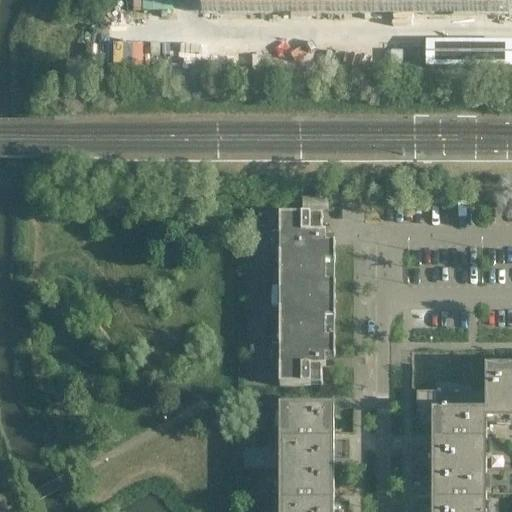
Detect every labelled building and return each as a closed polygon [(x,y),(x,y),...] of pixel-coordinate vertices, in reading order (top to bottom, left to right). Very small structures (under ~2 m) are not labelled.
[(502,0),(212,0),(212,8),(502,8),(502,0)] [(136,63),(180,65),(181,37),(137,36),(136,63)] [(441,69),(511,69),(511,41),(441,41),(441,69)] [(328,212),(328,201),(328,200),(302,199),(302,212),(328,212)] [(335,321),(335,285),(326,285),(326,265),(335,265),(335,246),(325,246),(325,237),(326,237),(326,236),(322,236),(322,218),(279,218),(279,388),(322,388),(322,370),(326,370),(326,369),(325,369),(325,360),(335,360),(335,341),(326,341),(326,321),(335,321)] [(511,424),(511,369),(496,370),(496,374),(487,374),(487,370),(485,370),(485,395),(486,395),(486,424),(511,424)] [(486,471),(486,424),(486,395),(485,395),(417,395),(417,414),(432,414),(432,416),(436,416),(436,423),(432,423),(432,462),(436,462),(436,470),(432,470),(432,471),(486,471)] [(334,446),(334,439),(334,420),(330,420),(330,411),(334,411),(334,409),(279,409),(279,472),(334,471),(334,470),(330,470),(330,462),(349,462),(349,443),(338,443),(338,446),(334,446)] [(334,508),(334,500),(334,481),(330,481),(330,472),(334,472),(334,471),(279,472),(279,511),(348,511),(349,504),(338,504),(338,507),(334,508)] [(486,511),(486,471),(432,471),(432,472),(436,472),(436,481),(417,481),(417,500),(428,500),(428,496),(432,496),(431,511),(486,511)]
